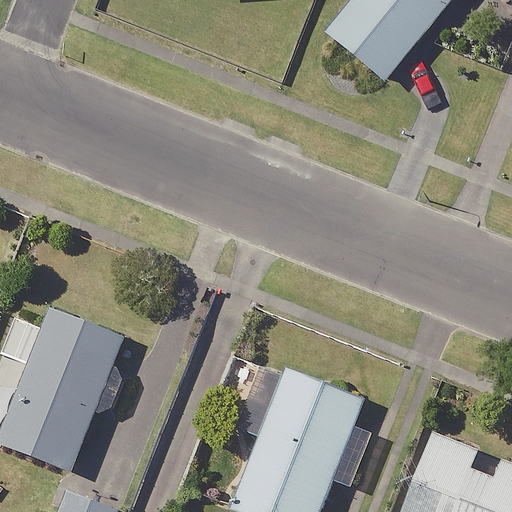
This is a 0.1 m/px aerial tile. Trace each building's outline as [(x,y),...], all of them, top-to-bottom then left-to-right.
[(462,0),(366,0),(330,44),(388,91),(462,0)] [(129,351),(55,323),(7,453),(80,480),(129,351)] [(328,511),(367,415),(291,384),(239,511),(328,511)] [(511,511),(511,470),(509,469),(501,491),(472,480),(481,458),(441,443),(415,511),(511,511)] [(102,511),(73,499),(67,511),(102,511)]
